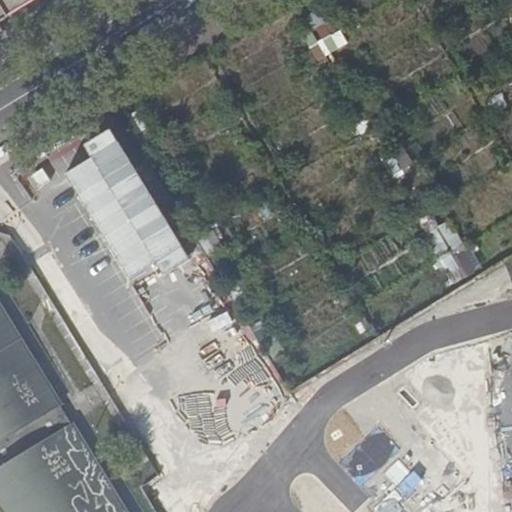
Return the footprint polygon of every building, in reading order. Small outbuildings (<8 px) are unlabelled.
[(0,0),(0,9),(6,18),(35,0),(0,0)] [(325,53),(345,41),(339,30),(319,42),(325,53)] [(147,351),(228,308),(200,256),(212,249),(204,235),(182,246),(117,122),(83,140),(91,155),(66,168),(130,289),(93,308),(107,335),(131,322),(147,351)] [(71,164),(91,152),(84,143),(65,155),(71,164)] [(450,275),(464,267),(454,249),(463,244),(450,219),(426,232),(450,275)] [(0,440),(60,403),(0,304),(0,440)] [(302,401),(325,391),(320,380),(297,390),(302,401)] [(0,469),(0,504),(4,511),(126,511),(73,425),(0,469)] [(511,460),(503,463),(511,490),(511,460)]
